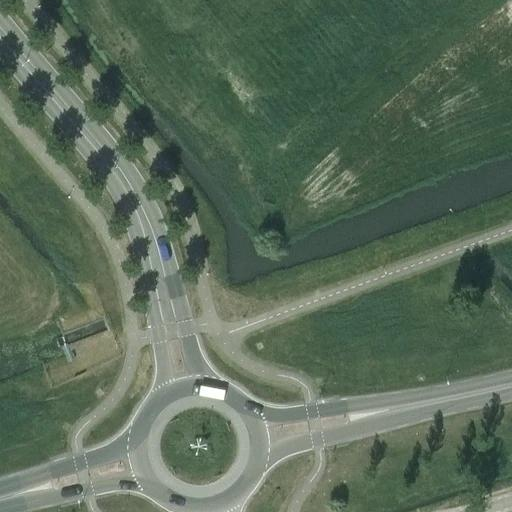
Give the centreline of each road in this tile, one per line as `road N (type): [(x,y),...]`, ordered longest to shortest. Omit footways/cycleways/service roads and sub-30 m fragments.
road 1 (tertiary): [(199,385),(148,204),(122,160),(0,14)]
road 2 (tertiary): [(0,51),(123,199),(168,393)]
road 3 (primary): [(398,410),(339,407),(252,419)]
road 4 (primary): [(135,446),(52,471),(0,500)]
road 5 (primary): [(0,502),(142,474)]
road 6 (primary): [(259,449),(398,410)]
